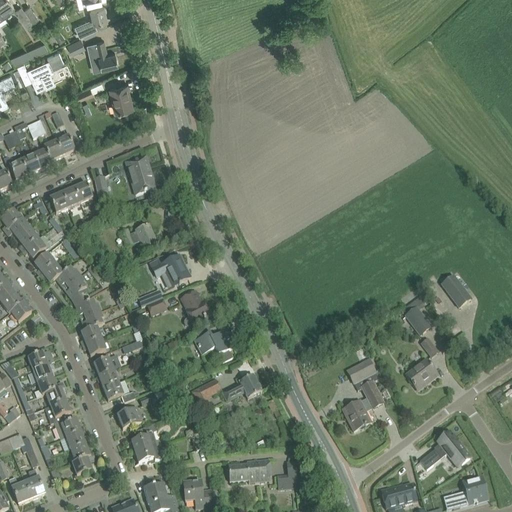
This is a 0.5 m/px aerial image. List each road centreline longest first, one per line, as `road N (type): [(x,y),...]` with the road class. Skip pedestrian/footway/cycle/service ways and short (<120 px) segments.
road 1 (tertiary): [(342,488),(220,237),(184,132)]
road 2 (residential): [(50,511),(117,480),(63,332)]
road 3 (residential): [(91,170),(60,104),(0,131)]
road 4 (residential): [(342,488),(452,406)]
road 5 (tertiary): [(184,132),(149,0)]
